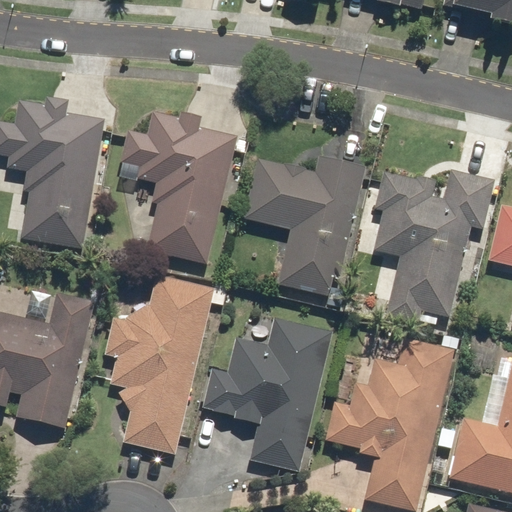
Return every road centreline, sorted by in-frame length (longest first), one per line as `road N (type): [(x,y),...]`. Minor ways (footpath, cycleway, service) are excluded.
road 1 (residential): [(0,27),(286,58),(511,104)]
road 2 (residential): [(10,508),(116,490),(151,511)]
